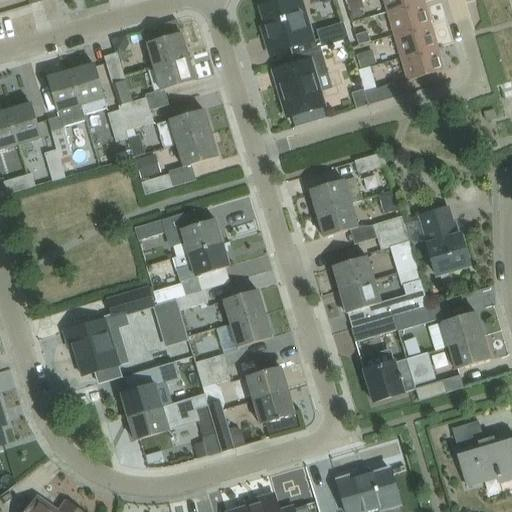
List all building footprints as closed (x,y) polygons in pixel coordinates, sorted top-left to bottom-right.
[(265,40),(270,55),(314,42),(319,41),(317,33),(311,35),(301,0),(287,0),(260,8),(269,38),(265,40)] [(362,0),(346,0),(350,12),(353,20),(362,17),(360,9),(365,8),(362,0)] [(423,0),(383,0),(387,12),(424,1),(423,0)] [(424,1),(387,12),(394,36),(431,25),(424,1)] [(319,41),(314,42),(316,51),(322,49),(330,47),(349,41),(343,23),(316,31),(317,33),(319,41)] [(374,55),(376,62),(377,65),(401,58),(401,59),(438,48),(431,25),(394,36),(399,52),(392,54),(391,50),(374,55)] [(147,45),(154,68),(188,58),(181,35),(147,45)] [(408,82),(445,71),(438,48),(401,59),(408,82)] [(112,81),(124,77),(117,54),(105,58),(112,81)] [(188,58),(154,68),(161,92),(195,81),(188,58)] [(292,117),(296,128),(317,122),(314,110),(323,107),(309,61),(275,72),(289,118),(292,117)] [(94,65),(73,72),(83,105),(81,106),(84,115),(107,109),(94,65)] [(359,71),(365,93),(369,106),(402,96),(398,83),(377,90),(370,67),(359,71)] [(83,105),(73,72),(48,79),(58,113),(81,106),(83,105)] [(124,77),(112,81),(120,107),(123,119),(150,111),(146,99),(132,103),(124,77)] [(7,112),(17,147),(41,139),(31,105),(7,112)] [(123,119),(120,107),(118,107),(119,111),(108,114),(117,142),(129,138),(123,119)] [(494,110),(484,113),(487,122),(497,119),(494,110)] [(154,124),(153,121),(150,111),(123,119),(129,138),(136,136),(134,130),(154,124)] [(0,151),(17,147),(7,112),(0,114),(0,151)] [(204,112),(185,117),(157,125),(164,148),(177,144),(177,143),(211,133),(204,112)] [(60,159),(73,155),(65,127),(64,127),(61,117),(49,120),(56,150),(57,150),(60,159)] [(218,158),(211,133),(177,143),(177,144),(185,168),(218,158)] [(57,150),(56,150),(44,154),(52,182),(66,178),(60,159),(57,150)] [(395,165),(398,155),(389,152),(386,162),(395,165)] [(8,196),(29,189),(23,166),(16,168),(19,179),(4,183),(8,196)] [(142,183),(141,184),(145,196),(173,188),(169,175),(142,183)] [(310,192),(317,214),(351,204),(351,205),(362,201),(355,179),(310,192)] [(358,228),(351,205),(351,204),(317,214),(324,238),(358,228)] [(448,210),(419,218),(427,244),(425,245),(435,278),(470,267),(460,236),(456,237),(448,210)] [(374,226),(378,239),(406,231),(402,218),(374,226)] [(166,233),(163,221),(135,230),(139,242),(166,233)] [(185,244),(188,255),(223,244),(216,221),(170,235),(173,247),(185,244)] [(381,250),(409,242),(406,231),(378,239),(381,250)] [(154,294),(157,306),(159,305),(176,300),(194,294),(189,280),(230,267),(223,244),(188,255),(174,259),(182,286),(154,294)] [(373,282),(366,259),(333,268),(340,292),(373,282)] [(376,323),(394,317),(428,307),(420,281),(417,268),(397,274),(401,287),(408,285),(412,298),(397,303),(396,299),(379,304),(373,282),(340,292),(347,315),(372,308),(376,323)] [(82,377),(95,373),(98,385),(122,378),(118,366),(122,365),(118,350),(125,348),(120,329),(130,326),(127,315),(157,306),(154,294),(152,287),(148,288),(148,289),(108,301),(113,318),(69,332),(82,377)] [(194,294),(176,300),(179,312),(207,304),(203,292),(194,294)] [(224,302),(231,325),(265,315),(258,292),(224,302)] [(176,300),(159,305),(163,316),(179,312),(176,300)] [(428,307),(394,317),(397,330),(398,331),(398,332),(443,319),(442,316),(439,305),(428,308),(428,307)] [(442,324),(448,345),(482,335),(476,314),(442,324)] [(272,338),(265,315),(231,325),(238,349),(272,338)] [(351,330),(355,344),(398,331),(397,330),(394,317),(376,323),(351,330)] [(490,360),(482,335),(448,345),(456,371),(490,360)] [(428,354),(407,360),(415,386),(436,380),(428,354)] [(223,356),(196,364),(198,369),(196,369),(199,377),(227,368),(223,356)] [(395,363),(364,372),(374,404),(404,394),(395,363)] [(129,393),(121,396),(128,419),(162,408),(155,385),(165,383),(160,367),(124,377),(129,393)] [(203,389),(205,395),(208,406),(218,403),(225,402),(221,389),(216,385),(231,381),(227,368),(199,377),(203,389)] [(247,379),(253,402),(288,391),(281,369),(247,379)] [(419,402),(464,389),(460,376),(416,390),(419,402)] [(295,415),(288,391),(253,402),(260,425),(265,424),(269,436),(291,429),(288,417),(295,415)] [(162,408),(128,419),(135,442),(169,431),(169,430),(199,421),(196,411),(208,407),(208,406),(205,395),(162,408)] [(225,402),(218,403),(208,406),(208,407),(216,434),(222,453),(245,446),(240,432),(235,428),(228,430),(223,411),(225,405),(225,402)] [(216,434),(208,407),(196,411),(199,421),(200,422),(204,438),(216,434)] [(484,441),(479,422),(452,430),(457,445),(456,445),(468,486),(500,477),(502,483),(511,480),(511,435),(511,433),(484,441)] [(355,476),(337,480),(346,511),(402,511),(401,507),(389,469),(356,480),(355,476)] [(294,511),(294,508),(280,511),(278,511),(274,496),(258,500),(259,505),(235,511),(294,511)] [(77,511),(66,504),(60,511),(56,511),(38,499),(29,511),(27,510),(25,511),(77,511)]
